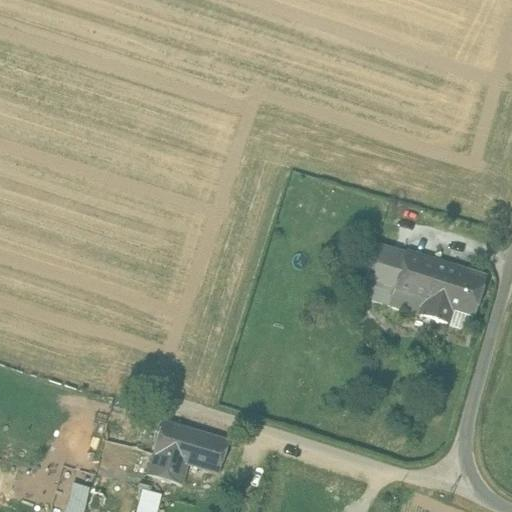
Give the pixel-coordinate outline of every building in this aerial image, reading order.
[(406,254),(377,245),(361,295),(390,305),(406,254)] [(438,264),(406,254),(390,305),(389,307),(436,322),(436,323),(438,324),(439,322),(447,325),(451,310),(426,302),(438,264)] [(485,279),(438,264),(426,302),(451,310),(473,317),(485,279)] [(163,422),(146,476),(182,486),(188,467),(177,463),(187,430),(163,422)] [(228,442),(187,430),(177,463),(188,467),(218,476),(228,442)] [(160,496),(142,491),(138,505),(157,510),(160,496)]
